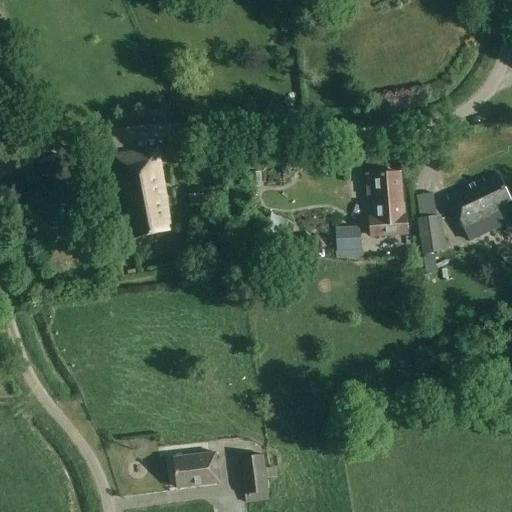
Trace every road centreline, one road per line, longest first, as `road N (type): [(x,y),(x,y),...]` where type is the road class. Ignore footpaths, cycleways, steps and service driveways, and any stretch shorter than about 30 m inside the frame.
road 1 (unclassified): [(0,169),(138,132),(355,134),(435,126),(493,84),(511,30),(509,0)]
road 2 (unclassified): [(109,511),(77,439),(31,382),(0,298)]
